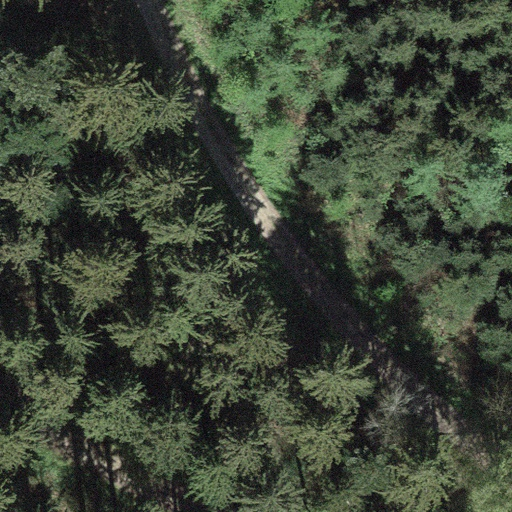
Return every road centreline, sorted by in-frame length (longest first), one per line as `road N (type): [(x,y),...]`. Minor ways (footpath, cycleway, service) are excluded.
road 1 (track): [(511,469),(454,426),(302,273),(218,152),(144,0)]
road 2 (track): [(201,511),(105,467),(0,392)]
